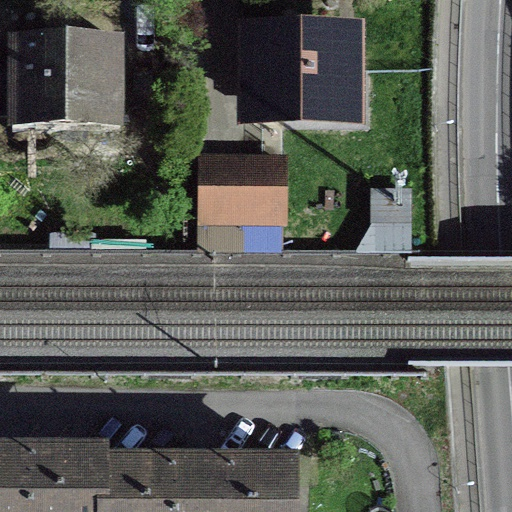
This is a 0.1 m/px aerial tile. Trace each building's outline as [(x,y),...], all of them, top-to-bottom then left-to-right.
[(125,136),(125,42),(8,41),(7,135),(125,136)] [(255,117),(348,117),(348,42),(255,42),(255,117)] [(283,222),(282,162),(204,163),(205,223),(283,222)] [(409,219),(409,194),(373,194),(373,220),(409,219)] [(297,511),(297,464),(203,464),(99,463),(100,452),(6,451),(0,451),(0,511),(297,511)]
